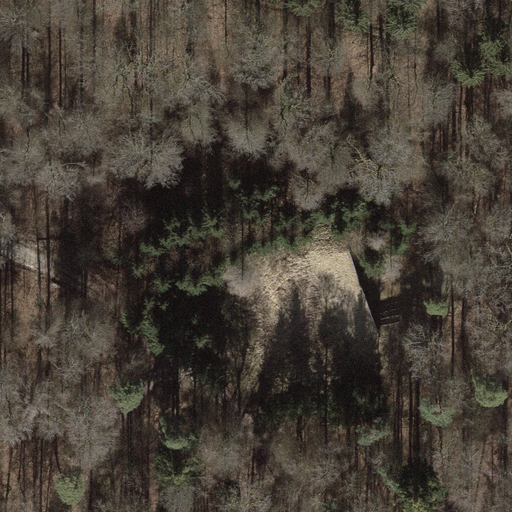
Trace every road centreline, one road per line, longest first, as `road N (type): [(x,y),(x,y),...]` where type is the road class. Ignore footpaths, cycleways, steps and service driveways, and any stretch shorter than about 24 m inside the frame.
road 1 (track): [(301,511),(172,366),(89,287),(0,242)]
road 2 (track): [(511,81),(283,0)]
road 3 (track): [(101,511),(100,446),(127,393),(172,366)]
road 4 (track): [(511,258),(368,299)]
